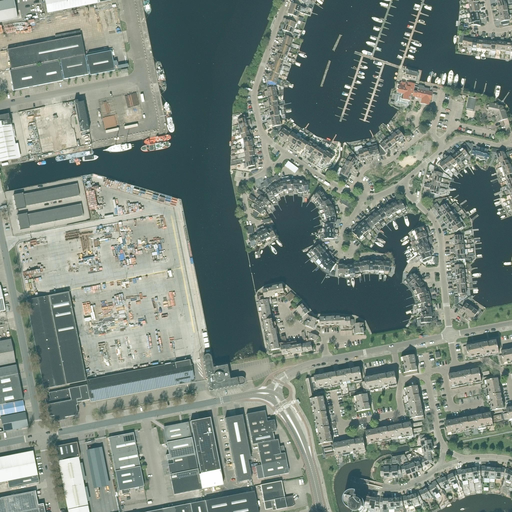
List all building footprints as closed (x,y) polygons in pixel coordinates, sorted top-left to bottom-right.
[(0,22),(17,19),(13,0),(10,0),(0,2),(0,22)] [(81,0),(44,0),(47,13),(83,6),(81,0)] [(300,6),(301,4),(295,1),(294,4),(292,4),(290,9),(300,12),(302,7),(300,6)] [(298,17),(300,12),(290,9),(288,14),(293,16),(292,19),(299,21),(300,18),(298,17)] [(480,26),(480,22),(479,19),(481,19),(485,18),(484,16),(483,16),(470,19),(471,25),(480,26)] [(508,21),(510,21),(509,16),(495,18),(496,20),(498,19),(499,20),(501,20),(502,26),(509,24),(508,21)] [(298,24),(299,21),(292,19),(291,22),(286,20),(284,25),(294,29),(296,24),(298,24)] [(293,33),(294,29),(284,25),(282,30),(288,32),(287,35),(293,37),(294,34),(293,33)] [(86,63),(81,36),(80,31),(64,34),(65,39),(7,50),(11,70),(60,60),(64,80),(88,75),(87,68),(86,63)] [(464,35),(464,32),(461,31),(460,37),(464,37),(462,47),(467,48),(468,39),(466,39),(467,35),(464,35)] [(290,48),(292,43),(279,39),(278,41),(281,42),(281,43),(283,43),(282,45),(290,48)] [(287,57),(289,53),(276,48),(275,50),(278,51),(278,52),(280,53),(279,54),(286,57),(287,57)] [(87,62),(86,63),(87,68),(88,68),(90,77),(115,72),(111,53),(86,58),(87,62)] [(283,66),(284,61),(272,57),(271,59),(274,59),(273,61),(275,61),(275,63),(283,66)] [(13,91),(63,81),(59,61),(9,71),(13,91)] [(280,75),(281,70),(268,66),(268,68),(271,69),(270,70),(272,70),(271,72),(280,75)] [(409,71),(408,70),(406,70),(405,72),(406,73),(406,74),(403,73),(402,78),(405,79),(416,82),(418,73),(409,71)] [(277,84),(278,79),(265,75),(265,77),(267,78),(267,79),(269,79),(268,81),(269,82),(268,85),(276,85),(276,84),(277,84)] [(405,84),(405,83),(402,82),(401,83),(400,83),(399,85),(398,85),(397,89),(398,89),(397,94),(402,95),(401,99),(403,100),(402,103),(409,104),(410,101),(411,97),(414,98),(415,97),(422,99),(421,104),(429,106),(430,101),(431,101),(433,93),(429,92),(430,89),(425,88),(424,87),(419,85),(418,88),(415,87),(415,85),(407,83),(406,85),(405,84)] [(78,103),(77,101),(74,102),(75,104),(74,104),(80,133),(89,131),(83,102),(78,103)] [(496,104),(495,105),(490,103),(489,105),(488,105),(487,106),(486,106),(486,108),(486,109),(487,110),(488,110),(488,112),(491,113),(491,114),(494,115),(494,114),(496,114),(499,122),(508,119),(505,111),(504,111),(503,107),(496,105),(496,104)] [(143,120),(142,108),(124,111),(125,122),(143,120)] [(9,120),(8,115),(0,116),(0,162),(18,159),(10,120),(9,120)] [(246,119),(248,118),(247,115),(241,116),(242,119),(238,120),(239,125),(251,122),(250,120),(246,121),(246,119)] [(281,125),(280,120),(268,123),(269,126),(273,125),(273,127),(275,132),(281,128),(281,125)] [(283,128),(283,130),(281,128),(275,132),(279,135),(279,136),(280,137),(279,139),(280,139),(279,141),(280,142),(288,131),(283,128)] [(402,138),(404,137),(399,130),(395,133),(402,142),(403,144),(405,142),(403,140),(404,140),(402,138)] [(291,134),(288,131),(280,142),(281,143),(283,141),(284,142),(285,140),(287,141),(288,140),(287,140),(291,134)] [(69,134),(69,146),(78,145),(77,133),(69,134)] [(289,147),(296,135),(292,133),(291,134),(287,140),(288,140),(289,141),(288,143),(289,143),(287,146),(289,147)] [(403,144),(402,142),(395,133),(391,136),(396,142),(396,143),(398,142),(399,143),(400,142),(402,145),(403,144)] [(295,145),(300,138),(296,135),(289,147),(290,148),(292,145),(293,146),(294,144),(295,145)] [(396,143),(396,142),(391,136),(387,139),(390,142),(396,150),(397,149),(395,146),(396,146),(395,144),(396,143)] [(297,151),(304,141),(300,138),(295,145),(297,146),(295,149),(297,151)] [(396,150),(390,142),(387,139),(384,142),(389,149),(391,148),(392,149),(393,148),(395,151),(396,150)] [(308,143),(306,142),(304,141),(297,151),(300,153),(302,149),(304,151),(305,148),(308,143)] [(314,144),(311,142),(310,141),(309,142),(308,143),(305,148),(307,149),(305,151),(306,152),(305,154),(306,155),(314,144)] [(387,150),(389,149),(384,142),(383,142),(379,146),(378,146),(384,156),(389,152),(387,150)] [(313,154),(318,147),(314,144),(306,155),(308,156),(309,154),(310,154),(311,153),(313,154)] [(467,154),(471,152),(464,144),(459,148),(460,150),(459,151),(464,158),(468,155),(467,154)] [(384,156),(378,146),(372,147),(374,156),(376,155),(377,157),(383,155),(384,156)] [(314,160),(322,149),(318,147),(313,154),(315,155),(313,157),(314,157),(313,159),(314,160)] [(480,148),(479,148),(476,148),(476,149),(473,148),(471,155),(474,156),(474,157),(478,158),(479,159),(480,160),(481,160),(482,160),(483,160),(484,159),(486,160),(487,157),(489,158),(490,154),(488,153),(488,151),(485,150),(480,148)] [(326,152),(322,149),(314,160),(316,161),(317,159),(318,160),(319,158),(321,159),(322,158),(326,152)] [(369,162),(371,162),(367,149),(363,150),(365,158),(367,158),(368,160),(369,159),(369,162)] [(363,159),(365,158),(363,150),(355,152),(356,155),(355,156),(358,160),(359,160),(360,159),(361,161),(364,161),(363,159)] [(456,151),(455,152),(453,150),(452,151),(461,161),(464,158),(459,151),(457,153),(456,151)] [(324,164),(330,153),(326,151),(326,152),(322,158),(323,159),(321,162),(324,164)] [(457,164),(461,161),(452,151),(451,152),(453,154),(452,155),(453,156),(452,157),(451,157),(456,163),(457,164)] [(358,160),(355,156),(352,152),(347,161),(355,165),(356,163),(357,165),(359,162),(357,161),(358,160)] [(330,163),(335,156),(330,153),(324,164),(326,165),(328,162),(330,163)] [(448,156),(447,157),(445,155),(444,156),(452,166),(456,163),(451,157),(452,157),(451,156),(449,158),(448,156)] [(507,159),(510,158),(509,155),(497,159),(499,164),(500,163),(507,161),(507,159)] [(449,169),(452,166),(444,156),(442,157),(444,159),(443,160),(445,161),(443,162),(449,169)] [(255,164),(257,163),(256,161),(246,163),(247,168),(248,171),(256,169),(255,164)] [(354,167),(355,165),(347,161),(345,165),(356,172),(357,170),(355,169),(355,168),(354,167)] [(443,162),(442,164),(440,162),(437,165),(439,167),(440,166),(445,172),(449,169),(443,162)] [(511,167),(511,164),(502,168),(503,172),(511,169),(511,167)] [(356,173),(356,172),(345,165),(342,169),(350,174),(351,172),(353,173),(353,172),(356,173)] [(442,179),(443,174),(443,173),(435,167),(434,174),(432,174),(431,176),(442,179)] [(349,175),(350,174),(342,169),(339,176),(348,181),(351,176),(349,175)] [(278,194),(283,192),(281,183),(279,184),(279,183),(274,185),(278,194)] [(274,196),(278,194),(274,185),(269,188),(270,189),(274,196)] [(438,195),(438,193),(439,188),(426,185),(425,185),(424,187),(430,189),(429,193),(438,195)] [(274,196),(270,189),(265,191),(270,200),(275,197),(274,196)] [(324,195),(324,194),(320,191),(313,198),(317,201),(325,196),(324,195)] [(262,197),(264,195),(262,193),(261,196),(258,200),(266,206),(269,201),(262,197)] [(328,200),(325,196),(317,201),(320,206),(321,205),(328,200)] [(401,200),(399,201),(398,199),(395,201),(400,210),(401,211),(406,209),(401,200)] [(263,210),(266,206),(258,200),(255,205),(256,205),(263,210)] [(331,205),(332,204),(329,200),(328,200),(321,205),(323,209),(332,207),(332,206),(331,205)] [(395,201),(394,200),(391,202),(393,204),(391,205),(396,213),(400,210),(395,201)] [(391,205),(390,205),(388,203),(385,205),(392,215),(396,213),(391,205)] [(439,215),(449,207),(446,203),(439,208),(440,210),(437,212),(439,215)] [(263,210),(256,205),(253,209),(255,211),(259,213),(261,215),(264,210),(263,210)] [(387,218),(392,215),(385,205),(383,207),(384,209),(383,210),(382,210),(387,217),(386,217),(387,218)] [(382,210),(383,210),(380,206),(376,208),(379,211),(377,212),(383,220),(386,217),(387,217),(382,210)] [(445,216),(452,211),(449,207),(439,215),(440,217),(443,215),(445,216)] [(339,214),(339,213),(338,210),(325,214),(326,219),(335,216),(336,216),(335,215),(339,214)] [(377,212),(376,213),(373,210),(371,212),(379,223),(383,220),(377,212)] [(444,222),(454,215),(452,211),(445,216),(446,218),(443,220),(444,222)] [(374,226),(379,223),(371,212),(368,214),(370,217),(369,218),(374,226)] [(450,224),(457,219),(454,215),(444,222),(446,225),(449,223),(450,224)] [(369,218),(367,219),(365,216),(362,219),(370,229),(374,226),(369,218)] [(367,232),(370,229),(362,219),(359,221),(362,224),(360,225),(367,232)] [(450,230),(451,229),(460,223),(457,219),(450,224),(451,226),(448,228),(450,230)] [(462,230),(464,228),(460,223),(451,229),(453,232),(455,230),(456,232),(456,234),(459,234),(459,233),(462,232),(462,230)] [(360,225),(359,226),(357,224),(354,226),(363,236),(367,232),(360,225)] [(266,229),(265,230),(263,226),(260,228),(266,240),(270,238),(267,230),(266,229)] [(359,239),(363,236),(354,226),(352,228),(354,231),(352,233),(359,239)] [(428,227),(424,229),(423,227),(414,231),(416,236),(429,231),(428,227)] [(262,242),(266,240),(260,228),(257,229),(259,233),(257,234),(258,235),(261,242),(262,242)] [(271,239),(276,237),(272,228),(267,230),(270,238),(271,239)] [(430,234),(430,233),(429,231),(416,236),(418,240),(426,237),(427,237),(426,235),(430,234)] [(463,235),(462,235),(462,232),(459,233),(459,234),(456,234),(456,236),(454,236),(454,238),(452,239),(452,240),(449,240),(450,242),(463,240),(463,235)] [(262,242),(261,242),(258,235),(253,237),(257,245),(262,243),(262,242)] [(253,248),(257,245),(253,237),(248,239),(251,244),(248,245),(250,248),(252,247),(253,248)] [(428,242),(426,237),(418,240),(417,241),(419,245),(427,242),(428,242)] [(429,247),(427,242),(419,245),(418,246),(420,251),(429,247)] [(312,251),(312,252),(315,256),(325,247),(323,244),(320,247),(319,245),(318,246),(317,247),(314,250),(313,250),(312,251)] [(328,249),(327,249),(325,247),(315,256),(319,259),(326,253),(325,252),(328,249)] [(432,248),(429,249),(429,247),(420,251),(422,255),(432,251),(433,251),(432,248)] [(433,254),(432,251),(422,255),(420,256),(422,261),(431,257),(431,255),(433,254)] [(332,254),(330,252),(327,254),(326,253),(319,259),(322,263),(331,255),(332,254)] [(334,258),(331,255),(322,263),(321,264),(324,268),(325,268),(332,262),(331,260),(334,258)] [(460,260),(465,260),(465,255),(456,256),(456,258),(454,258),(455,261),(452,261),(452,264),(460,263),(460,260)] [(338,261),(336,259),(335,259),(333,262),(332,262),(325,268),(326,269),(331,272),(338,261)] [(364,272),(369,271),(369,259),(364,259),(365,262),(363,262),(363,263),(361,263),(362,270),(364,270),(364,272)] [(359,263),(357,263),(356,261),(353,261),(353,264),(353,265),(354,265),(355,273),(360,272),(360,271),(362,270),(362,272),(362,270),(361,263),(359,263)] [(418,277),(417,277),(415,274),(415,273),(407,279),(410,283),(418,277)] [(413,287),(421,281),(418,277),(417,277),(418,277),(410,283),(413,287)] [(424,285),(421,281),(413,287),(416,290),(425,288),(424,285)] [(282,285),(272,287),(273,288),(274,295),(284,293),(282,285)] [(264,298),(274,296),(274,295),(273,288),(263,290),(264,295),(264,298)] [(466,294),(466,289),(454,290),(454,293),(458,292),(458,295),(460,294),(460,297),(466,297),(466,294)] [(50,307),(71,303),(68,292),(26,300),(44,389),(86,381),(77,336),(57,340),(50,307)] [(289,302),(295,297),(291,292),(285,297),(289,302)] [(262,312),(270,311),(268,299),(260,301),(262,312)] [(465,313),(470,306),(466,303),(462,310),(460,309),(459,311),(462,314),(464,312),(465,313)] [(305,315),(307,314),(309,312),(302,304),(296,310),(302,317),(303,316),(305,315)] [(466,320),(474,309),(470,306),(465,313),(467,314),(466,316),(467,317),(465,319),(466,320)] [(473,319),(478,311),(474,309),(466,320),(468,321),(469,319),(470,319),(471,317),(473,319)] [(262,312),(264,322),(272,321),(270,311),(262,312)] [(316,320),(317,319),(309,316),(305,326),(313,329),(315,324),(316,325),(317,324),(317,320),(316,320)] [(330,325),(329,317),(319,318),(320,320),(318,320),(318,324),(320,324),(320,326),(330,325)] [(340,317),(329,317),(330,325),(340,325),(340,318),(340,317)] [(343,326),(346,326),(351,326),(350,324),(350,322),(350,318),(340,318),(340,325),(340,326),(343,326)] [(431,323),(430,318),(422,319),(421,319),(421,318),(417,318),(418,326),(428,325),(427,323),(431,323)] [(274,329),(272,321),(264,322),(266,331),(267,331),(274,329)] [(364,334),(364,328),(363,323),(355,324),(356,334),(364,334)] [(269,341),(277,339),(275,329),(274,329),(267,331),(269,341)] [(316,342),(318,337),(311,334),(308,340),(311,341),(312,340),(316,342)] [(279,349),(277,339),(269,341),(271,351),(279,349)] [(0,368),(0,367),(16,364),(11,340),(0,341),(0,405),(23,401),(18,374),(16,365),(0,368)] [(499,354),(498,350),(496,341),(490,342),(490,340),(487,341),(487,342),(481,344),(484,357),(484,355),(491,353),(491,355),(491,353),(498,352),(499,354)] [(311,342),(308,341),(307,343),(307,344),(301,345),(303,353),(312,351),(311,342)] [(472,345),(466,347),(468,356),(469,360),(468,358),(476,356),(476,358),(476,356),(483,355),(484,357),(481,344),(475,345),(475,343),(472,344),(472,345)] [(282,353),(282,355),(292,353),(291,347),(291,345),(280,347),(282,353)] [(301,345),(291,347),(292,353),(292,355),(303,353),(301,345)] [(507,350),(501,351),(502,356),(504,363),(511,361),(511,363),(511,361),(511,349),(510,350),(510,348),(507,349),(507,350)] [(209,355),(208,355),(207,355),(206,355),(205,355),(204,356),(203,357),(203,358),(203,359),(209,388),(213,390),(213,391),(241,385),(243,384),(244,382),(244,380),(244,378),(242,377),(240,377),(230,379),(227,365),(213,368),(211,358),(210,357),(210,356),(209,355)] [(404,373),(405,373),(417,370),(416,364),(417,364),(417,361),(415,362),(414,355),(401,358),(403,358),(404,365),(402,365),(402,366),(404,365),(406,373),(404,373)] [(194,382),(194,379),(190,360),(86,380),(89,392),(91,402),(194,382)] [(350,369),(344,370),(347,384),(346,382),(353,381),(354,383),(354,381),(357,380),(357,382),(362,381),(361,377),(359,368),(353,369),(353,367),(350,368),(350,369)] [(470,370),(463,372),(466,385),(466,383),(473,382),(473,384),(474,383),(473,382),(481,380),(481,382),(479,369),(472,370),(472,368),(469,369),(470,370)] [(328,373),(331,387),(331,385),(338,384),(339,386),(339,385),(339,384),(346,382),(346,384),(347,384),(344,370),(338,372),(338,370),(335,371),(335,372),(328,373)] [(466,385),(463,372),(457,373),(457,371),(454,372),(455,373),(448,375),(451,388),(451,386),(458,385),(459,387),(459,386),(458,385),(466,383),(466,385)] [(385,374),(378,376),(382,389),(381,387),(389,385),(389,387),(389,385),(396,384),(397,386),(394,372),(388,374),(388,372),(385,373),(385,374)] [(323,375),(323,373),(320,374),(320,375),(314,377),(315,382),(316,390),(317,390),(316,388),(323,387),(324,388),(324,386),(331,385),(331,387),(328,373),(323,375)] [(365,382),(366,390),(374,388),(374,390),(374,388),(381,387),(382,389),(378,376),(373,377),(373,375),(370,376),(370,377),(364,378),(365,382)] [(495,379),(486,381),(488,388),(486,389),(488,388),(489,396),(487,396),(501,394),(499,387),(501,387),(500,384),(499,385),(499,383),(498,378),(495,379)] [(69,417),(78,415),(76,406),(77,406),(77,405),(78,405),(79,404),(80,404),(80,403),(81,403),(81,402),(89,400),(86,386),(49,393),(50,399),(45,400),(49,417),(53,416),(55,422),(60,421),(61,421),(63,421),(65,420),(67,420),(68,418),(69,417)] [(407,404),(420,401),(419,395),(421,395),(420,392),(419,393),(417,386),(404,389),(406,389),(407,396),(405,396),(405,397),(407,396),(409,403),(407,404)] [(367,394),(363,395),(357,396),(354,397),(356,397),(357,404),(355,404),(355,405),(357,404),(359,411),(357,412),(370,409),(369,403),(370,403),(370,400),(368,400),(367,394)] [(490,411),(494,411),(502,409),(504,409),(502,403),(504,402),(503,400),(502,400),(501,394),(487,396),(489,396),(491,403),(489,404),(491,403),(492,411),(490,411)] [(310,399),(310,400),(312,399),(313,407),(311,407),(313,407),(315,414),(313,414),(313,415),(326,412),(325,406),(326,405),(326,403),(324,403),(323,397),(320,397),(314,398),(313,399),(310,399)] [(23,405),(24,405),(23,401),(0,405),(0,412),(1,416),(25,411),(24,408),(23,405)] [(420,401),(407,404),(409,404),(410,411),(408,411),(408,412),(410,411),(412,418),(410,419),(412,419),(423,417),(422,410),(424,410),(423,407),(422,407),(420,401)] [(269,418),(266,418),(264,411),(246,415),(250,437),(272,432),(276,432),(274,420),(270,421),(269,418)] [(316,429),(316,430),(329,427),(328,421),(329,420),(329,418),(327,418),(326,412),(313,415),(315,414),(316,422),(314,422),(316,422),(318,429),(316,429)] [(3,432),(25,428),(28,427),(25,413),(1,417),(3,432)] [(492,423),(491,417),(491,413),(484,414),(484,413),(481,413),(481,415),(475,416),(478,429),(478,427),(485,426),(485,428),(486,428),(485,426),(492,424),(493,426),(492,423)] [(230,418),(225,419),(227,432),(229,438),(234,463),(235,469),(237,482),(243,481),(249,480),(251,480),(248,460),(251,460),(242,415),(236,416),(230,418)] [(465,418),(460,419),(463,432),(463,430),(470,429),(470,431),(471,431),(470,429),(477,427),(478,429),(475,416),(470,417),(469,417),(469,416),(466,416),(466,418),(465,418)] [(200,474),(220,471),(210,418),(190,422),(200,474)] [(463,432),(460,419),(455,420),(454,420),(454,419),(451,419),(451,421),(450,421),(445,422),(448,435),(448,433),(455,432),(455,434),(456,434),(455,432),(462,430),(463,432)] [(191,438),(188,422),(182,423),(182,424),(180,424),(168,426),(166,427),(165,429),(165,431),(165,432),(167,443),(166,443),(169,453),(166,454),(167,460),(195,455),(191,438)] [(402,424),(395,425),(398,439),(398,437),(405,435),(405,437),(406,437),(405,435),(409,435),(409,437),(409,436),(409,435),(413,434),(413,436),(413,433),(412,430),(412,427),(411,424),(411,422),(404,424),(404,422),(401,423),(402,424)] [(398,439),(395,425),(389,427),(389,425),(386,426),(386,427),(380,428),(383,442),(383,440),(390,438),(390,440),(391,440),(390,438),(397,437),(398,439)] [(330,433),(329,427),(316,430),(318,429),(319,436),(317,437),(319,437),(321,444),(319,444),(319,445),(321,444),(330,443),(332,442),(331,436),(332,436),(332,433),(330,433)] [(383,442),(380,428),(375,430),(374,430),(374,428),(371,429),(371,430),(365,432),(368,445),(368,443),(375,441),(375,443),(376,443),(375,441),(382,440),(383,442)] [(257,444),(274,441),(272,432),(250,437),(252,445),(257,444)] [(131,434),(130,434),(129,434),(128,434),(108,438),(112,455),(136,450),(137,450),(136,450),(133,437),(132,435),(131,434)] [(427,437),(426,438),(425,435),(420,436),(422,442),(420,442),(421,448),(432,446),(431,440),(429,441),(427,437)] [(350,454),(358,453),(358,451),(365,449),(365,451),(366,451),(363,438),(356,439),(356,438),(353,438),(354,440),(348,441),(350,454)] [(283,446),(279,447),(277,440),(274,441),(257,444),(260,458),(284,453),(283,446)] [(350,454),(348,441),(341,442),(341,441),(338,441),(339,443),(332,444),(333,447),(334,453),(335,456),(335,457),(335,455),(342,454),(343,456),(343,454),(350,452),(350,454)] [(78,458),(80,457),(77,443),(58,446),(56,449),(58,462),(59,465),(68,511),(88,507),(78,458)] [(431,451),(433,451),(432,446),(421,448),(423,453),(424,453),(424,458),(429,461),(431,461),(431,451)] [(115,472),(139,467),(136,450),(112,455),(115,472)] [(35,463),(32,451),(2,457),(7,481),(9,489),(39,483),(35,463)] [(261,465),(286,461),(284,453),(260,458),(261,465)] [(170,475),(198,470),(195,455),(173,459),(173,464),(172,464),(170,465),(169,467),(169,469),(169,470),(170,474),(169,474),(170,475)] [(430,464),(429,462),(424,459),(419,461),(419,460),(413,462),(417,472),(422,470),(421,468),(430,464)] [(257,479),(288,473),(286,461),(261,465),(255,466),(257,479)] [(417,472),(413,462),(408,463),(412,473),(415,472),(416,471),(417,472)] [(406,475),(412,473),(408,463),(403,465),(403,466),(401,467),(402,474),(406,473),(406,475)] [(400,467),(397,468),(397,466),(392,467),(392,477),(398,477),(398,475),(401,474),(400,467)] [(143,485),(139,467),(115,472),(119,491),(144,486),(143,485)] [(384,478),(392,477),(392,467),(391,467),(392,469),(389,469),(389,467),(383,467),(383,468),(381,468),(380,475),(384,476),(384,478)] [(481,476),(480,467),(475,467),(475,469),(471,469),(473,480),(479,479),(478,476),(481,476)] [(489,479),(490,468),(486,468),(486,467),(481,467),(482,476),(484,476),(484,478),(489,479)] [(503,478),(505,469),(500,468),(500,469),(496,469),(495,479),(500,480),(501,477),(503,478)] [(202,490),(199,475),(198,470),(170,475),(171,482),(172,482),(173,489),(174,492),(173,493),(174,495),(202,490)] [(462,471),(462,470),(457,471),(460,480),(462,479),(462,482),(468,481),(466,470),(462,471)] [(199,475),(202,490),(223,485),(220,471),(200,474),(199,475)] [(452,486),(457,483),(456,481),(458,480),(456,471),(451,473),(451,474),(448,476),(452,486)] [(452,486),(448,476),(441,479),(441,478),(436,481),(441,489),(443,487),(444,489),(450,487),(449,485),(451,484),(452,486)] [(434,496),(439,493),(438,491),(440,489),(435,481),(432,484),(432,485),(426,489),(432,497),(431,495),(433,494),(434,496)] [(432,497),(426,489),(423,491),(422,490),(419,491),(423,500),(426,498),(427,500),(432,497)] [(356,496),(354,496),(356,491),(354,491),(352,490),(351,491),(349,491),(348,492),(347,492),(346,493),(345,494),(344,495),(344,497),(343,498),(343,500),(343,501),(343,503),(344,503),(344,504),(345,506),(346,507),(348,508),(349,509),(351,509),(352,506),(354,507),(352,511),(361,511),(362,511),(363,510),(364,509),(364,507),(365,505),(364,504),(364,503),(365,503),(370,504),(369,508),(371,498),(365,496),(362,499),(361,498),(359,497),(358,497),(358,496),(356,496)] [(0,498),(0,511),(44,511),(42,499),(37,501),(35,491),(0,498)] [(292,496),(279,499),(278,491),(262,494),(264,502),(270,501),(272,511),(294,506),(292,496)] [(258,511),(255,492),(205,502),(206,511),(258,511)] [(422,501),(418,492),(414,494),(415,495),(411,496),(414,506),(419,504),(418,502),(422,501)] [(414,506),(411,496),(407,497),(406,496),(403,497),(404,506),(408,505),(409,508),(414,506)] [(394,510),(400,509),(400,507),(403,506),(401,497),(398,498),(398,499),(394,499),(394,510)] [(378,507),(379,498),(375,498),(375,499),(374,499),(371,498),(369,508),(374,509),(375,507),(378,507)] [(384,499),(384,498),(380,498),(379,508),(383,508),(383,510),(389,510),(388,499),(384,499)]
